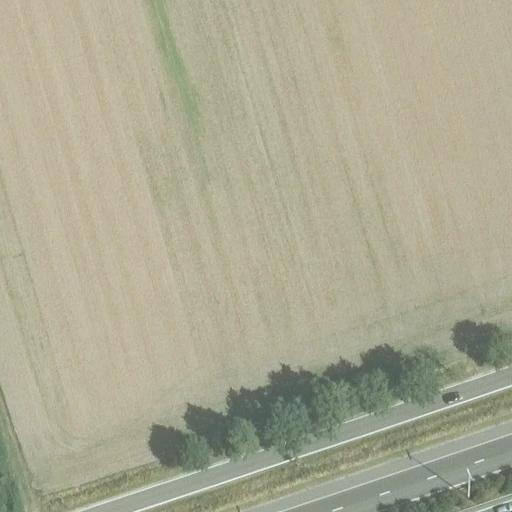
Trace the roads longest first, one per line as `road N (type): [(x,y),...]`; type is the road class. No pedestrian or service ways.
road 1 (tertiary): [(109,511),(511,376)]
road 2 (motorway): [(511,449),(326,511)]
